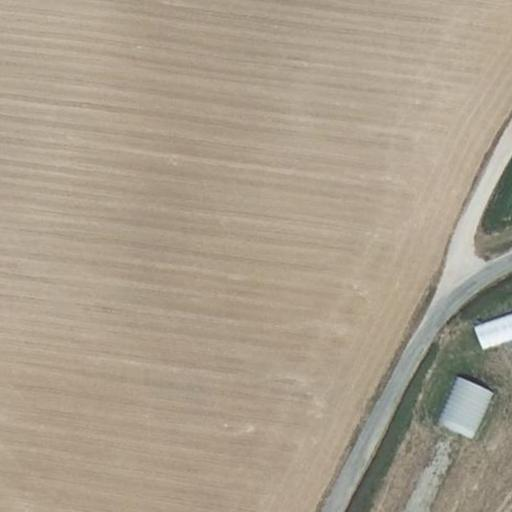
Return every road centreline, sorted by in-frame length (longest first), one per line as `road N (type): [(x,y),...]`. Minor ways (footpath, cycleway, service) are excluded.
road 1 (unclassified): [(334,511),(406,361),(464,285),(511,265)]
road 2 (track): [(511,138),(467,226),(464,285)]
